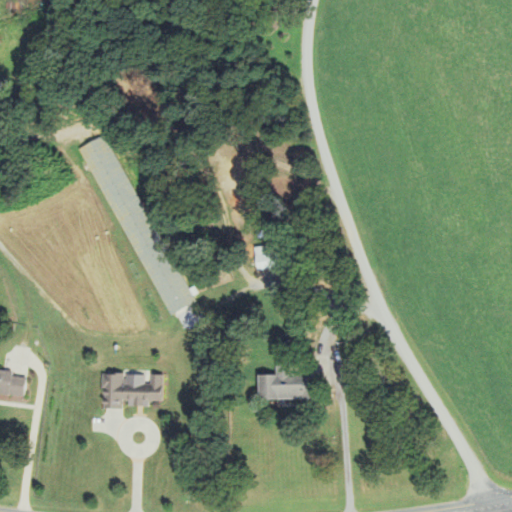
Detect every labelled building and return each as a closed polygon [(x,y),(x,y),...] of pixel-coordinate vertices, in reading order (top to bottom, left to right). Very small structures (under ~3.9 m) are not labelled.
[(111,131),(85,144),(167,316),(194,303),(111,131)] [(284,266),(282,242),(253,245),(255,268),(284,266)] [(316,399),(316,382),(307,382),(307,372),(289,372),(289,362),(275,362),(275,374),(257,374),(257,399),(316,399)] [(0,369),(0,392),(27,396),(30,374),(0,369)] [(154,401),(154,383),(124,383),(124,401),(154,401)]
